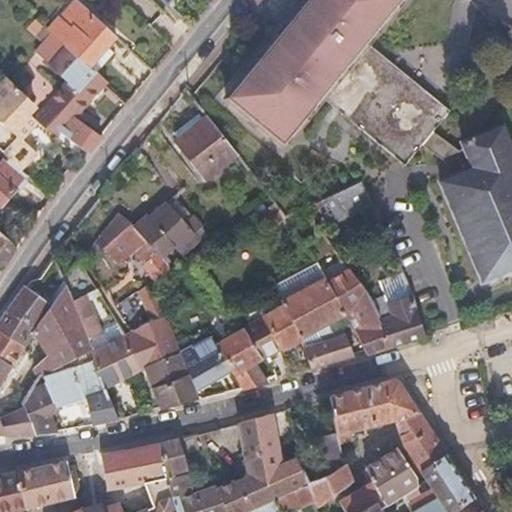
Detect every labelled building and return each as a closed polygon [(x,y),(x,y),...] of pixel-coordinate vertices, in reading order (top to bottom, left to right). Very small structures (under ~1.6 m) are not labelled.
[(88,8),(78,0),(77,0),(49,30),(91,67),(109,48),(119,38),(88,8)] [(408,0),(309,0),(227,98),(284,148),(324,100),(404,166),(422,145),(446,161),(453,179),(443,183),(482,277),(511,264),(511,150),(502,128),(463,145),(464,149),(460,152),(434,133),(450,113),(371,45),(409,1),(408,0)] [(49,30),(38,20),(30,29),(44,42),(37,51),(67,79),(58,90),(41,108),(34,117),(34,118),(58,136),(63,130),(70,136),(91,153),(103,138),(73,116),(102,83),(104,80),(98,75),(98,74),(91,67),(49,30)] [(109,48),(91,67),(98,74),(98,75),(116,55),(109,48)] [(145,84),(155,72),(134,52),(124,64),(145,84)] [(21,90),(1,71),(0,72),(0,147),(22,168),(35,153),(18,137),(34,118),(34,117),(26,111),(34,102),(21,90)] [(41,108),(58,90),(37,71),(21,90),(34,102),(41,108)] [(20,171),(27,178),(31,181),(70,136),(63,130),(58,136),(34,118),(18,137),(35,153),(22,168),(20,171)] [(206,181),(236,158),(206,119),(177,142),(206,181)] [(0,205),(1,207),(27,178),(20,171),(0,152),(0,205)] [(319,227),(372,204),(361,182),(306,209),(319,227)] [(133,227),(160,258),(174,246),(179,251),(195,237),(193,235),(201,228),(192,218),(185,224),(166,204),(150,219),(147,215),(133,227)] [(269,231),(285,219),(273,205),(257,216),(269,231)] [(102,238),(110,246),(122,236),(133,227),(119,216),(102,238)] [(146,272),(153,281),(172,269),(160,258),(133,227),(122,236),(145,263),(142,266),(146,272)] [(0,265),(4,269),(18,247),(0,231),(0,265)] [(320,261),(293,275),(300,287),(326,273),(320,261)] [(385,350),(395,348),(385,325),(382,325),(379,318),(381,317),(371,297),(349,269),(283,304),(285,308),(301,339),(347,314),(355,309),(364,329),(358,334),(369,355),(385,350)] [(395,348),(427,337),(416,304),(402,271),(382,277),(387,292),(371,297),(381,317),(379,318),(382,325),(385,325),(395,348)] [(140,291),(153,281),(146,272),(134,284),(140,291)] [(182,352),(161,301),(153,281),(140,291),(154,324),(132,335),(146,370),(155,366),(183,354),(182,352)] [(54,307),(26,289),(0,325),(0,330),(25,347),(31,339),(54,307)] [(67,290),(54,307),(31,339),(43,341),(50,357),(36,369),(42,379),(96,362),(74,305),(67,290)] [(88,297),(74,305),(96,362),(107,391),(132,378),(141,373),(127,337),(109,347),(88,297)] [(282,350),(301,339),(285,308),(264,320),(273,335),(282,350)] [(347,314),(358,334),(364,329),(355,309),(347,314)] [(264,320),(218,345),(232,369),(242,389),(267,382),(260,370),(257,365),(266,358),(270,364),(279,358),(276,353),(282,350),(273,335),(264,320)] [(0,385),(25,347),(0,330),(0,385)] [(132,335),(127,337),(141,373),(146,370),(132,335)] [(232,369),(218,345),(213,335),(182,352),(183,354),(192,377),(196,388),(232,369)] [(311,370),(354,358),(345,335),(305,349),(311,370)] [(192,377),(183,354),(155,366),(146,370),(153,388),(192,377)] [(266,358),(257,365),(260,370),(270,364),(266,358)] [(96,362),(42,379),(24,405),(26,409),(38,437),(59,434),(59,432),(53,415),(58,413),(58,408),(89,401),(93,426),(117,420),(107,391),(96,362)] [(162,409),(200,399),(196,388),(192,377),(153,388),(157,398),(162,409)] [(422,472),(447,456),(432,434),(411,403),(398,383),(396,381),(391,381),(331,399),(339,435),(396,419),(404,445),(422,472)] [(0,421),(0,438),(1,438),(13,438),(38,437),(26,409),(0,421)] [(281,467),(271,415),(241,424),(251,482),(236,487),(250,511),(276,500),(309,484),(297,460),(281,467)] [(346,467),(339,435),(319,441),(328,474),(334,471),(344,489),(355,482),(346,467)] [(249,511),(250,511),(236,487),(218,494),(216,488),(197,494),(179,440),(159,445),(174,505),(176,511),(249,511)] [(176,511),(174,505),(159,445),(100,456),(108,491),(154,483),(159,507),(143,511),(122,511),(120,505),(104,510),(104,511),(176,511)] [(401,497),(422,484),(399,448),(368,468),(369,470),(365,473),(368,479),(371,483),(381,502),(378,504),(382,510),(401,497)] [(450,511),(474,499),(447,456),(422,472),(427,481),(422,484),(401,497),(411,511),(410,511),(450,511)] [(66,463),(65,463),(18,474),(29,509),(73,499),(73,494),(75,494),(79,488),(75,467),(67,469),(66,463)] [(276,500),(280,511),(294,511),(316,502),(319,507),(335,498),(334,495),(337,494),(344,489),(334,471),(328,474),(309,484),(276,500)] [(30,511),(29,509),(18,474),(0,477),(0,511),(30,511)] [(341,501),(347,511),(363,511),(378,504),(381,502),(371,483),(368,479),(364,481),(367,486),(359,490),(341,501)] [(250,511),(249,511),(280,511),(276,500),(250,511)]
